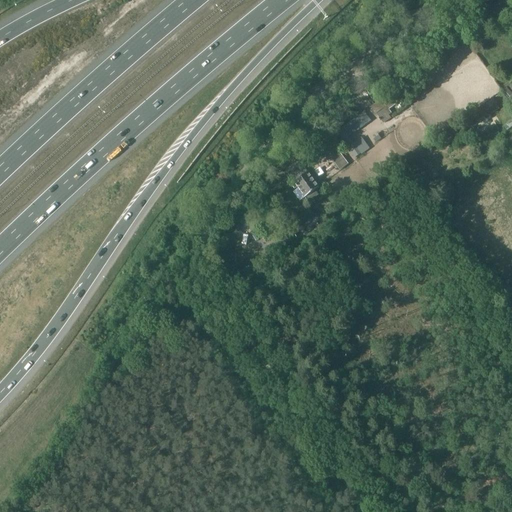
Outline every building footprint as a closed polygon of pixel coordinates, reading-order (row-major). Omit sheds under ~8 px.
[(383,109),(390,119),(391,118),(389,115),(392,113),(389,110),(411,94),(405,85),(382,102),(379,104),(383,109)] [(511,95),(506,89),(503,91),(509,98),(511,95)] [(492,98),(486,103),(494,114),(500,109),(492,98)] [(377,102),(371,107),(383,124),(390,119),(377,102)] [(352,141),(353,141),(349,136),(345,131),(340,135),(347,145),(352,141)] [(377,133),(371,137),(376,143),(382,139),(377,133)] [(334,147),(329,138),(316,148),(322,156),(328,152),(334,160),(341,155),(335,147),(334,147)] [(299,203),(302,201),(304,205),(308,203),(305,199),(318,189),(299,162),(285,172),(290,180),(292,178),(295,182),(293,184),(297,190),(292,193),(299,203)] [(284,236),(270,246),(276,253),(289,244),(284,236)]
